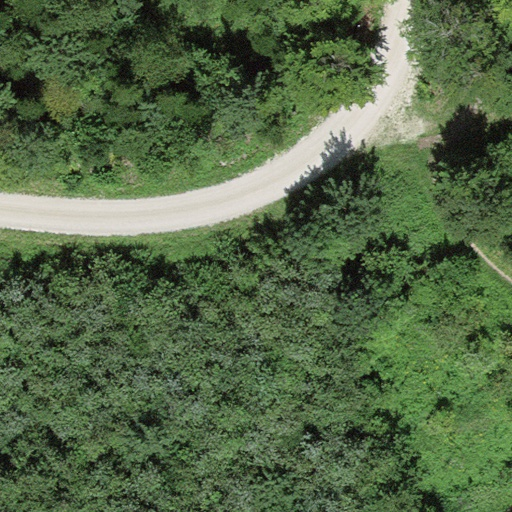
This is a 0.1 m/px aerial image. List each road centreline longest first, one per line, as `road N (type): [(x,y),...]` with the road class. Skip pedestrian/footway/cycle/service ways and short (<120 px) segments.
road 1 (track): [(0,209),(145,216),(208,210),(327,156),(370,112),(402,58)]
road 2 (track): [(327,156),(427,151),(511,124)]
